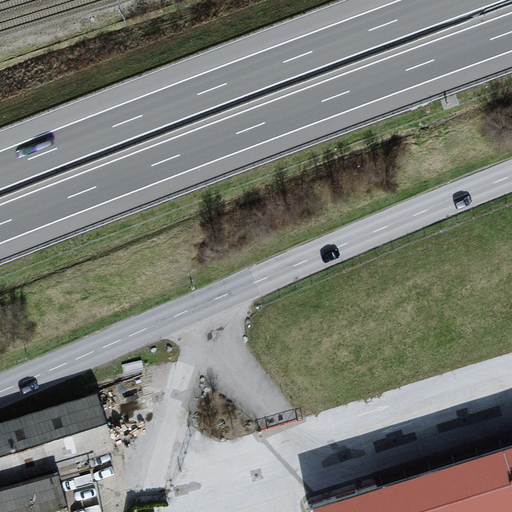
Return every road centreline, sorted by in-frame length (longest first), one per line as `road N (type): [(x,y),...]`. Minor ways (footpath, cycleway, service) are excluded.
road 1 (tertiary): [(511,174),(0,389)]
road 2 (motorway): [(0,224),(511,32)]
road 3 (motorway): [(449,0),(0,169)]
